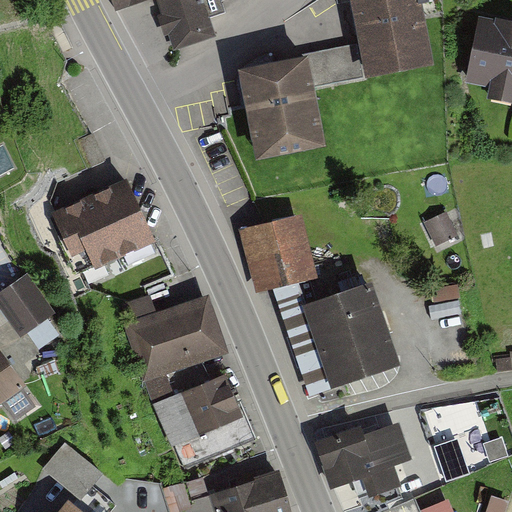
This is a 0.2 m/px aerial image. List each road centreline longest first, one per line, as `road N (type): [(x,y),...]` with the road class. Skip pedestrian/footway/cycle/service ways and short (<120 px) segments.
road 1 (tertiary): [(83,0),(219,265),(285,424)]
road 2 (residential): [(511,380),(285,424)]
